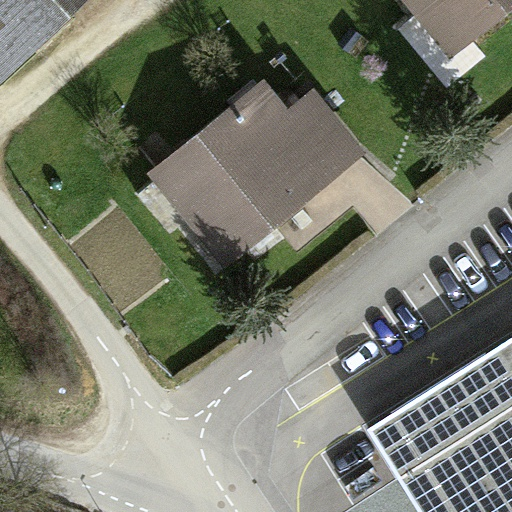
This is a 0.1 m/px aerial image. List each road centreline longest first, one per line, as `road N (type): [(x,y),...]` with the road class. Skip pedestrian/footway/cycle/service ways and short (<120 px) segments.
road 1 (residential): [(511,165),(230,388),(199,468)]
road 2 (unclassified): [(199,468),(139,408),(0,228)]
road 3 (residential): [(199,468),(0,432)]
